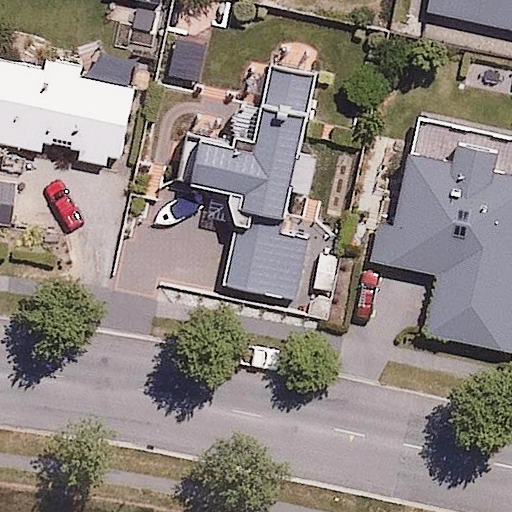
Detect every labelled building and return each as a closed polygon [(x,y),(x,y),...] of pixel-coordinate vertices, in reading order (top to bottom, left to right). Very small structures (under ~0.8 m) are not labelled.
[(511,0),(424,0),(423,8),(511,29),(511,0)] [(0,53),(0,144),(40,154),(43,140),(79,149),(76,163),(111,171),(132,86),(0,53)] [(206,134),(193,198),(205,201),(203,213),(253,223),(256,210),(285,216),(312,78),(266,69),(251,143),(206,134)] [(511,152),(403,126),(372,258),(436,273),(422,330),(511,350),(511,152)] [(19,189),(0,186),(0,221),(15,223),(19,189)] [(304,244),(242,228),(228,283),(290,299),(304,244)]
